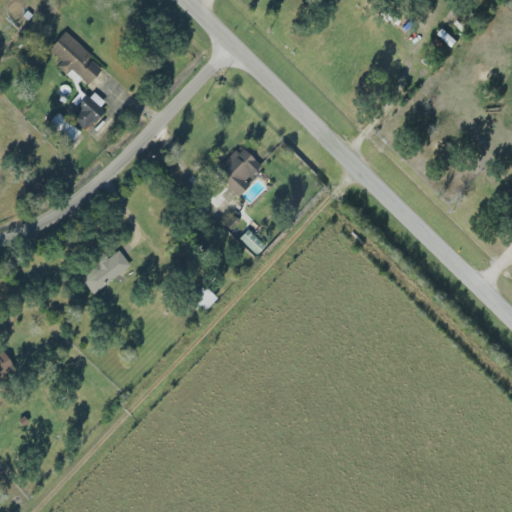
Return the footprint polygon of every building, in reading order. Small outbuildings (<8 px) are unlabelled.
[(62,33),(43,53),(64,73),(68,69),(85,85),(100,69),(62,33)] [(67,101),(72,105),(82,95),(77,90),(67,101)] [(103,109),(87,93),(70,109),(86,126),(103,109)] [(64,146),(76,135),(56,114),(44,124),(64,146)] [(233,154),(231,151),(210,167),(232,196),(245,186),(241,180),(256,168),(241,148),(233,154)] [(239,201),(222,188),(213,200),(217,203),(208,215),(229,232),(238,221),(229,214),(239,201)] [(127,266),(116,250),(78,278),(90,294),(127,266)] [(212,299),(199,285),(185,298),(198,312),(212,299)]
